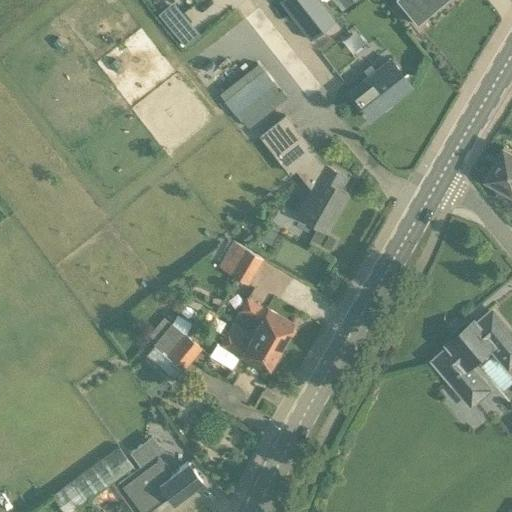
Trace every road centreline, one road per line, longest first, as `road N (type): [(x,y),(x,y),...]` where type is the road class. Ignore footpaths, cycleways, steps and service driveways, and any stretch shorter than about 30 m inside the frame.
road 1 (secondary): [(255,511),(435,183)]
road 2 (secondary): [(435,183),(511,54)]
